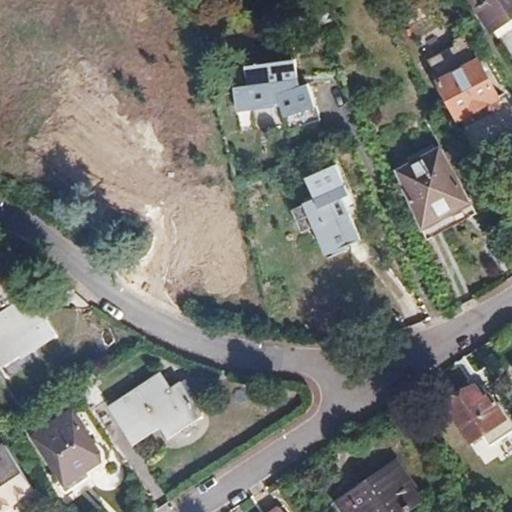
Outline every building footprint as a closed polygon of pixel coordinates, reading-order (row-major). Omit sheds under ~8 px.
[(489,0),(437,0),(466,42),(500,17),(489,0)] [(425,123),(464,103),(444,65),(430,39),(420,45),(419,52),(396,65),(407,86),(406,86),(425,123)] [(252,42),(248,44),(260,60),(261,59),(252,42)] [(260,60),(248,44),(205,67),(214,84),(201,91),(211,111),(225,105),(252,94),(254,121),(276,99),(272,61),(265,66),(260,60)] [(305,87),(304,125),(321,126),(321,87),(305,87)] [(225,105),(211,111),(221,130),(231,124),(225,105)] [(511,109),(510,105),(469,130),(483,153),(511,135),(511,109)] [(404,150),(357,179),(387,232),(435,204),(404,150)] [(313,247),(327,241),(308,200),(315,197),(302,167),(272,180),(282,201),(270,206),(294,260),(315,251),(313,247)] [(0,350),(23,336),(0,299),(0,350)] [(511,356),(488,371),(510,406),(511,404),(511,356)] [(138,393),(128,380),(80,411),(100,444),(128,426),(135,439),(167,419),(148,387),(138,393)] [(52,381),(39,390),(58,418),(71,409),(52,381)] [(444,388),(416,405),(440,443),(476,421),(467,407),(459,412),(444,388)] [(38,417),(2,441),(31,488),(69,463),(38,417)] [(307,502),(305,504),(311,511),(377,511),(385,506),(359,468),(321,493),(318,490),(305,499),(307,502)]
